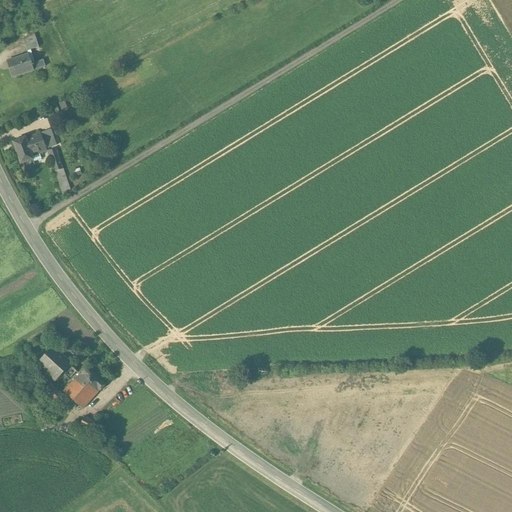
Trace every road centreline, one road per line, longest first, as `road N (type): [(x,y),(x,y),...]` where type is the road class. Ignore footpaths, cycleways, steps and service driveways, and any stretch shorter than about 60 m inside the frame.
road 1 (secondary): [(331,511),(208,432),(132,364),(60,282),(0,179)]
road 2 (unknown): [(26,229),(402,0)]
